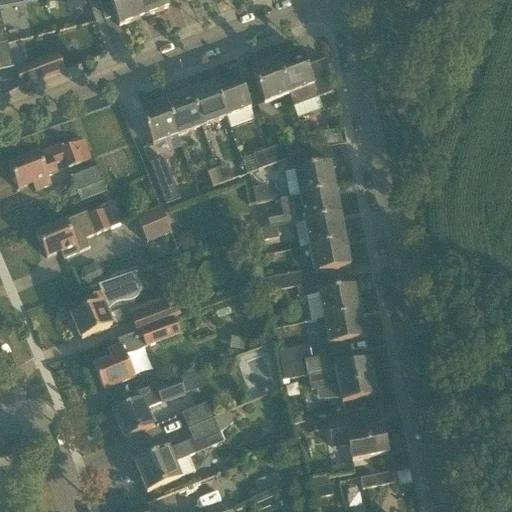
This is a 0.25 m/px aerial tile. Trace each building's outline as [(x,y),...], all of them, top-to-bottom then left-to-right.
[(0,0),(0,10),(22,7),(21,0),(0,0)] [(108,0),(115,17),(119,27),(143,18),(144,22),(145,22),(137,0),(108,0)] [(137,0),(145,22),(144,18),(168,8),(165,0),(137,0)] [(301,52),(276,62),(289,95),(294,108),(332,93),(326,60),(307,67),(301,52)] [(22,88),(64,72),(58,56),(16,72),(22,88)] [(264,105),(289,95),(276,62),(251,71),(264,105)] [(214,85),(226,119),(251,110),(238,76),(214,85)] [(214,85),(189,94),(202,128),(226,119),(214,85)] [(189,94),(165,103),(178,137),(202,128),(189,94)] [(152,146),(178,137),(165,103),(140,112),(152,146)] [(113,151),(96,158),(109,190),(145,176),(122,119),(103,127),(113,151)] [(308,141),(310,152),(326,149),(324,138),(308,141)] [(66,169),(90,160),(83,142),(61,150),(60,147),(38,155),(8,167),(18,191),(32,185),(35,193),(53,185),(49,177),(59,172),(56,165),(62,162),(66,169)] [(283,145),(272,149),(278,163),(288,159),(283,145)] [(278,163),(272,149),(263,152),(268,167),(278,163)] [(252,156),(256,168),(258,171),(268,167),(263,152),(252,156)] [(314,168),(310,152),(292,159),(294,171),(284,173),(289,200),(335,191),(329,164),(314,168)] [(164,159),(150,164),(167,205),(181,200),(164,159)] [(227,166),(217,170),(223,184),(233,180),(227,166)] [(223,184),(217,170),(207,174),(212,188),(223,184)] [(335,191),(289,200),(279,202),(283,218),(266,221),(268,229),(304,221),(304,223),(339,217),(335,191)] [(85,241),(87,239),(109,230),(121,225),(113,203),(99,208),(101,212),(87,217),(86,214),(67,222),(36,235),(46,259),(60,253),(63,261),(81,253),(88,250),(85,241)] [(171,234),(160,208),(136,218),(147,244),(171,234)] [(304,223),(309,248),(344,243),(339,217),(304,223)] [(260,232),(262,243),(278,240),(276,228),(260,232)] [(176,237),(183,253),(195,247),(188,232),(176,237)] [(344,243),(309,248),(315,275),(350,268),(344,243)] [(266,294),(297,288),(312,285),(310,274),(303,275),(303,273),(264,280),(266,294)] [(71,317),(81,341),(112,328),(106,312),(107,311),(108,309),(111,306),(113,305),(117,303),(121,302),(128,303),(132,301),(136,297),(137,293),(137,287),(130,275),(95,287),(99,294),(85,300),(89,309),(71,317)] [(312,285),(297,288),(299,299),(314,296),(312,285)] [(324,320),(363,313),(359,313),(354,287),(318,294),(324,320)] [(136,334),(173,320),(180,317),(172,296),(128,313),(136,334)] [(324,320),(329,346),(346,343),(364,340),(359,314),(363,313),(324,320)] [(173,320),(136,334),(118,341),(120,347),(107,352),(111,360),(92,368),(103,392),(135,378),(125,356),(179,336),(173,320)] [(308,349),(286,353),(288,364),(327,357),(325,347),(325,346),(308,350),(308,349)] [(327,357),(288,364),(281,366),(284,381),(307,377),(310,392),(338,386),(342,404),(375,397),(369,363),(330,371),(327,357)] [(112,413),(124,441),(153,428),(145,411),(185,395),(179,378),(155,387),(137,394),(140,401),(112,413)] [(213,419),(207,404),(181,415),(188,430),(213,419)] [(387,456),(382,429),(368,432),(364,411),(327,418),(333,449),(348,446),(352,463),(387,456)] [(213,419),(188,430),(194,446),(219,435),(213,419)] [(194,472),(182,444),(167,450),(134,465),(147,493),(180,479),(194,472)] [(391,474),(375,477),(377,488),(393,485),(391,474)] [(311,480),(316,501),(331,497),(327,477),(311,480)] [(371,478),(359,480),(362,491),(377,488),(375,477),(371,478)] [(278,491),(279,496),(282,511),(293,511),(289,487),(278,491)]
